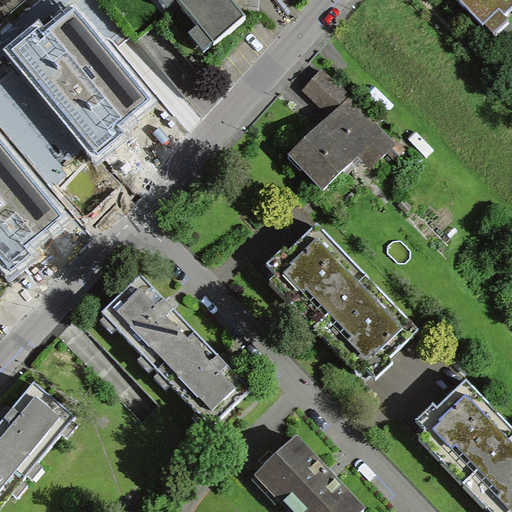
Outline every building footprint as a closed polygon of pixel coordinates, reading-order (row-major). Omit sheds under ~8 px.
[(153,0),(170,19),(180,10),(199,31),(186,42),(203,62),(247,24),(226,0),(153,0)] [(511,12),(511,0),(461,0),(492,32),(511,12)] [(323,76),(302,97),(327,121),(289,161),(326,197),(360,162),(371,174),(396,148),(323,76)] [(53,87),(0,129),(0,158),(11,173),(0,182),(0,232),(14,250),(67,208),(79,223),(129,183),(53,87)] [(422,334),(317,230),(264,283),(370,387),(422,334)] [(251,389),(137,279),(99,318),(212,429),(251,389)] [(0,510),(75,420),(32,384),(0,422),(0,510)] [(511,511),(511,428),(469,384),(412,438),(483,511),(511,511)] [(364,511),(292,437),(249,479),(281,511),(364,511)]
